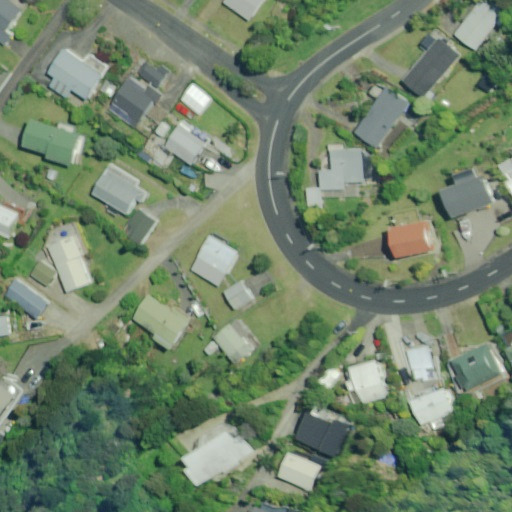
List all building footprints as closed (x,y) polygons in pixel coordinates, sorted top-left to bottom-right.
[(25,11),(9,0),(0,0),(0,41),(6,46),(14,35),(10,32),(25,11)] [(267,0),(228,0),(227,2),(254,20),(267,0)] [(511,16),(511,12),(495,0),(485,0),(458,35),(478,51),(500,24),(503,27),(511,16)] [(464,56),(443,38),(407,80),(428,98),(464,56)] [(88,62),(69,50),(52,75),(61,81),(54,91),(68,100),(75,90),(90,100),(113,67),(93,54),(88,62)] [(172,72),(163,66),(160,70),(148,62),(139,75),(161,89),(172,72)] [(149,88),(134,77),(111,109),(138,129),(159,100),(147,91),(149,88)] [(413,104),(391,88),(357,132),(379,149),(413,104)] [(79,135),(81,129),(67,124),(65,129),(39,119),(28,148),(75,166),(86,138),(79,135)] [(198,129),(187,121),(168,146),(195,166),(211,144),(195,133),(198,129)] [(348,146),(335,146),(335,170),(323,170),(323,190),(348,190),(348,183),(367,182),(367,149),(348,149),(348,146)] [(143,182),(114,164),(96,194),(131,215),(140,200),(145,203),(150,194),(139,187),(143,182)] [(454,176),(458,187),(444,193),(454,219),(461,217),(465,226),(485,219),(481,210),(496,204),(486,177),(483,178),(479,167),(454,176)] [(0,202),(0,232),(13,239),(25,214),(0,202)] [(160,222),(142,209),(125,233),(143,246),(160,222)] [(424,223),(422,212),(403,216),(405,227),(395,229),(401,258),(439,251),(433,221),(424,223)] [(88,255),(77,225),(50,235),(71,293),(95,284),(85,256),(88,255)] [(213,235),(193,270),(221,287),(242,253),(213,235)] [(61,273),(44,260),(34,274),(51,286),(61,273)] [(51,303),(18,280),(7,295),(41,318),(51,303)] [(255,299),(245,282),(227,293),(237,310),(255,299)] [(177,311),(152,294),(137,317),(179,346),(197,319),(179,307),(177,311)] [(14,336),(13,331),(11,316),(0,317),(0,332),(3,332),(4,337),(14,336)] [(252,333),(241,318),(218,337),(239,363),(255,351),(245,339),(252,333)] [(511,378),(495,344),(456,363),(472,397),(484,391),(511,378)] [(440,375),(430,346),(409,353),(419,382),(440,375)] [(393,397),(383,361),(347,371),(358,406),(393,397)] [(345,375),(335,367),(322,383),(331,391),(345,375)] [(0,422),(5,426),(30,391),(13,378),(9,384),(0,378),(0,422)] [(460,412),(452,388),(414,402),(423,426),(460,412)] [(338,415),(335,422),(311,410),(298,437),(340,458),(356,424),(338,415)] [(213,447),(190,462),(205,486),(258,454),(247,436),(243,438),(237,428),(229,433),(226,429),(209,440),(213,447)] [(11,440),(0,430),(0,450),(1,451),(11,440)] [(325,467),(295,452),(283,476),(313,490),(325,467)]
